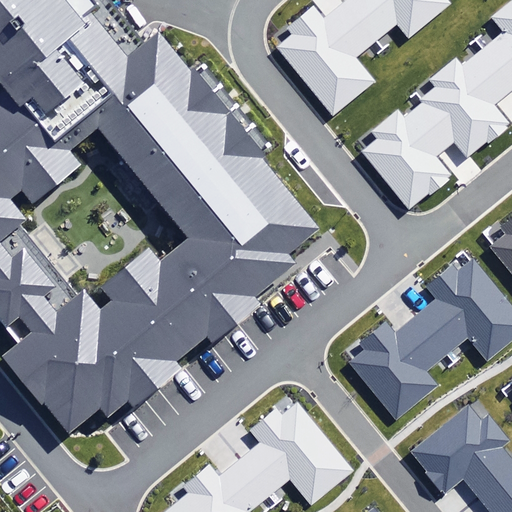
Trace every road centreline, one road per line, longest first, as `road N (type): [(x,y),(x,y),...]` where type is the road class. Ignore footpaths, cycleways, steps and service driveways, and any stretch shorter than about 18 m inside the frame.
road 1 (residential): [(259,0),(246,36),(257,66),(408,250)]
road 2 (residential): [(94,509),(293,347)]
road 3 (residential): [(293,347),(427,511)]
road 4 (residential): [(293,347),(408,250)]
road 5 (residential): [(0,393),(94,509)]
road 6 (residential): [(408,250),(511,167)]
